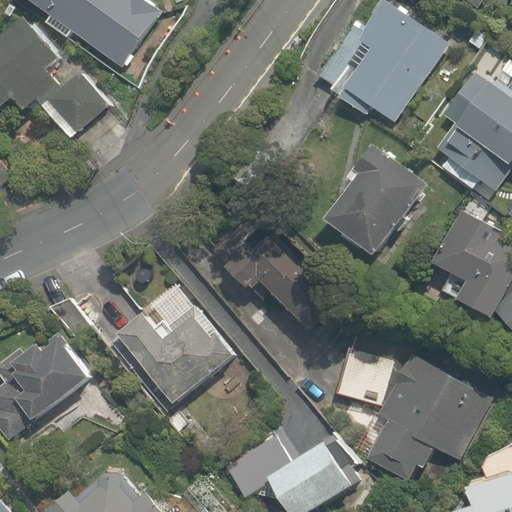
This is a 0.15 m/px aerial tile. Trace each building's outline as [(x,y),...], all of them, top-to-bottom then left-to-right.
[(168,16),(144,0),(29,0),(54,17),(48,25),(68,39),(74,31),(130,70),(168,16)] [(511,0),(471,0),(495,22),(511,3),(511,0)] [(451,46),(391,2),(366,35),(355,27),(319,76),(330,84),(326,90),(367,120),(373,111),(393,125),(451,46)] [(29,113),(36,106),(41,102),(77,141),(111,109),(78,73),(64,86),(51,72),(61,63),(22,22),(0,42),(0,115),(17,100),(29,113)] [(511,93),(478,72),(449,119),(460,125),(455,133),(440,156),(502,194),(511,177),(511,93)] [(381,153),(329,225),(375,258),(427,186),(381,153)] [(436,264),(453,274),(444,291),(436,287),(428,302),(448,314),(457,298),(500,322),(503,317),(511,321),(511,247),(499,241),(502,235),(464,214),(461,220),(436,264)] [(261,286),(313,338),(348,303),(264,218),(220,263),(252,295),(261,286)] [(167,337),(148,316),(120,341),(176,406),(233,356),(195,312),(167,337)] [(0,422),(14,443),(92,387),(57,338),(29,358),(23,349),(2,365),(8,373),(0,379),(7,388),(0,393),(0,422)] [(391,419),(371,456),(421,483),(438,450),(462,463),(500,392),(417,348),(382,414),(391,419)] [(303,453),(286,425),(253,446),(224,464),(246,499),(275,481),(293,511),(315,511),(358,485),(328,437),(303,453)] [(144,493),(115,461),(60,511),(173,511),(150,487),(144,493)] [(478,506),(458,511),(511,511),(511,473),(472,486),(478,506)] [(16,511),(0,493),(0,511),(16,511)]
